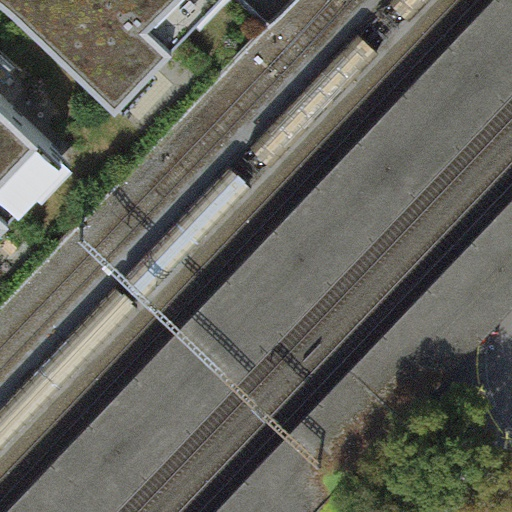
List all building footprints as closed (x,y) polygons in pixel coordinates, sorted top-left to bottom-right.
[(511,0),(487,0),(0,505),(0,511),(96,511),(511,75),(511,0)] [(15,0),(114,94),(204,0),(15,0)] [(0,214),(58,153),(0,98),(0,214)] [(424,391),(511,299),(511,188),(203,511),(307,511),(348,470),(356,462),(424,391)] [(307,511),(392,511),(348,470),(307,511)]
